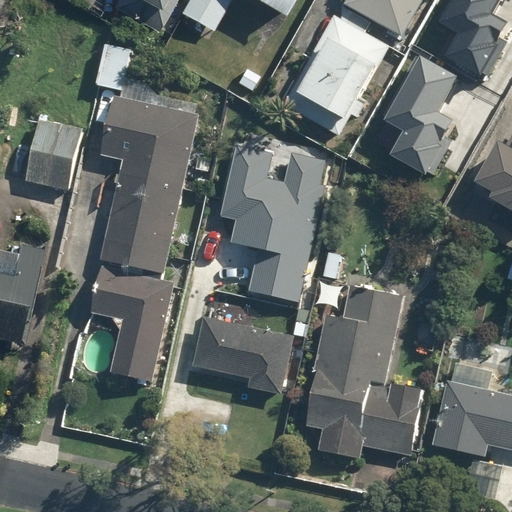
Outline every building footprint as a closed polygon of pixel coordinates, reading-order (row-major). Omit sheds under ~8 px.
[(117,0),(113,8),(168,36),(186,0),(117,0)] [(213,34),(231,0),(246,0),(283,20),(295,0),(190,0),(182,16),(213,34)] [(406,39),(427,0),(350,0),(347,6),(406,39)] [(442,58),(477,76),(501,29),(486,21),(496,0),(445,0),(429,32),(450,43),(442,58)] [(393,48),(336,17),(286,108),(343,139),(393,48)] [(134,50),(114,45),(103,88),(124,93),(134,50)] [(386,163),(428,182),(453,129),(436,121),(454,84),(410,63),(378,131),(397,140),(386,163)] [(200,119),(113,98),(99,158),(130,165),(106,260),(162,273),(200,119)] [(87,130),(40,120),(24,187),(71,198),(87,130)] [(481,139),(462,129),(427,193),(447,203),(481,139)] [(511,216),(511,149),(497,142),(470,194),(511,216)] [(257,249),(247,298),(300,308),(328,165),(238,147),(225,213),(245,217),(240,245),(257,249)] [(0,343),(22,348),(46,238),(20,232),(16,252),(0,248),(0,343)] [(177,284),(105,268),(91,329),(123,336),(114,375),(155,384),(177,284)] [(390,383),(406,300),(352,290),(346,321),(326,317),(306,426),(325,430),(320,453),(361,461),(364,449),(415,458),(427,390),(390,383)] [(296,341),(205,320),(194,365),(252,379),(250,389),(283,397),(296,341)] [(511,399),(450,383),(433,449),(486,463),(490,447),(511,452),(511,399)]
